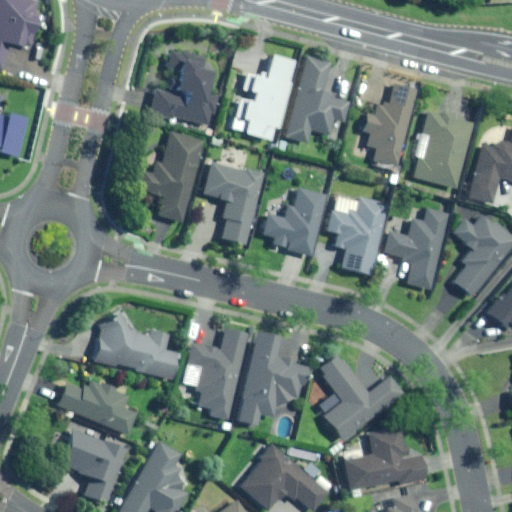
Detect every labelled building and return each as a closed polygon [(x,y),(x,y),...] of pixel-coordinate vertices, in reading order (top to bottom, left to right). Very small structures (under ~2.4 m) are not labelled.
[(32,2),(24,0),(0,0),(0,51),(1,46),(20,50),(32,2)] [(211,98),(200,95),(203,83),(200,82),(203,70),(199,69),(202,60),(198,59),(163,50),(158,67),(172,71),(167,90),(180,94),(176,109),(173,108),(170,118),(202,127),(211,98)] [(267,56),(263,74),(256,72),(255,78),(243,75),(239,90),(236,100),(235,100),(226,130),(265,141),(269,128),(273,129),(291,63),(267,56)] [(326,65),(302,58),(279,138),(302,145),(306,131),(324,136),(329,121),(339,124),(345,102),(317,95),(326,65)] [(412,91),(389,86),(384,106),(372,103),(369,117),(362,115),(357,132),(365,134),(362,147),(371,149),(368,162),(392,168),(412,91)] [(467,124),(422,112),(416,134),(423,135),(416,159),(413,158),(408,178),(450,189),(467,124)] [(0,155),(11,158),(21,119),(0,113),(0,155)] [(511,182),(511,127),(509,126),(504,144),(494,141),(484,148),(475,146),(462,199),(486,205),(493,179),(511,184),(511,182)] [(131,190),(143,193),(142,195),(156,198),(151,216),(175,223),(197,142),(164,133),(155,165),(149,163),(146,175),(136,172),(131,190)] [(197,195),(210,199),(210,200),(221,203),(217,219),(220,220),(215,239),(239,246),(257,174),(239,169),(239,172),(205,163),(197,195)] [(321,196),(293,189),(289,208),(282,206),(279,219),(263,214),(257,236),(268,238),(266,247),(305,257),(321,196)] [(354,203),(331,196),(321,231),(332,234),(329,247),(340,250),(335,268),(365,276),(384,206),(355,198),(354,203)] [(377,253),(398,259),(396,264),(408,267),(403,285),(426,292),(448,216),(423,208),(418,223),(409,220),(404,237),(383,231),(377,253)] [(447,233),(459,243),(458,245),(466,252),(458,261),(462,265),(447,283),(465,298),(511,243),(478,215),(468,227),(459,219),(447,233)] [(511,279),(481,314),(505,335),(509,331),(511,327),(511,279)] [(144,337),(95,327),(93,336),(76,332),(72,351),(88,354),(86,362),(130,370),(129,372),(166,379),(171,353),(159,351),(162,336),(145,333),(144,337)] [(242,334),(219,329),(217,337),(199,332),(196,346),(186,344),(181,365),(195,368),(190,391),(195,392),(192,407),(206,410),(204,417),(222,421),(242,334)] [(298,388),(303,368),(287,364),(288,362),(269,357),(274,337),(250,332),(228,422),(253,428),(255,417),(268,420),(271,407),(288,400),(292,401),(295,388),(298,388)] [(311,370),(336,403),(317,418),(337,442),(373,414),(374,416),(399,396),(384,376),(362,393),(331,354),(311,370)] [(123,396),(85,380),(80,392),(60,383),(50,407),(123,436),(132,414),(118,409),(123,396)] [(120,450),(65,429),(56,453),(51,464),(67,471),(66,473),(83,479),(77,496),(100,505),(120,450)] [(399,435),(382,430),(363,434),(368,455),(338,462),(345,492),(355,489),(392,481),(393,486),(420,480),(415,456),(404,458),(399,435)] [(175,456),(153,443),(113,511),(142,511),(143,511),(144,511),(172,511),(182,495),(170,488),(178,472),(169,467),(175,456)] [(274,503),(280,495),(290,503),(292,500),(308,511),(310,511),(327,490),(266,444),(233,489),(263,511),(264,511),(272,502),(274,503)] [(409,511),(406,496),(386,500),(387,506),(385,507),(385,511),(409,511)] [(239,511),(232,502),(217,511),(239,511)]
